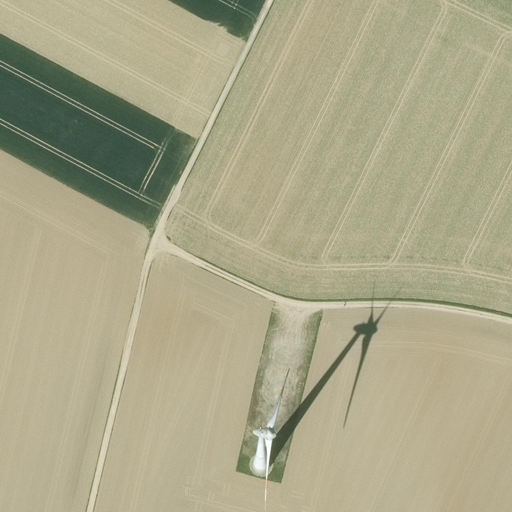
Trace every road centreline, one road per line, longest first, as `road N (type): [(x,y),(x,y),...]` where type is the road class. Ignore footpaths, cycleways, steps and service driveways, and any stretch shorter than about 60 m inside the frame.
road 1 (track): [(511,319),(450,307),(301,305),(156,240)]
road 2 (track): [(156,240),(92,511)]
road 3 (track): [(268,0),(156,240)]
